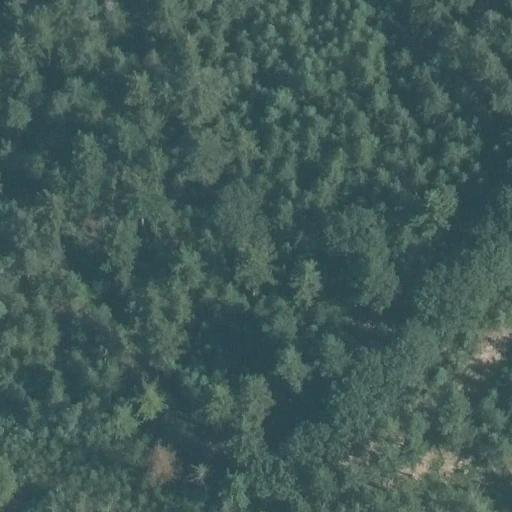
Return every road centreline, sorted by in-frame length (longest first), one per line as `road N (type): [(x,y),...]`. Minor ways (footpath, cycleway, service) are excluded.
road 1 (track): [(267,511),(0,174)]
road 2 (track): [(382,0),(511,149)]
